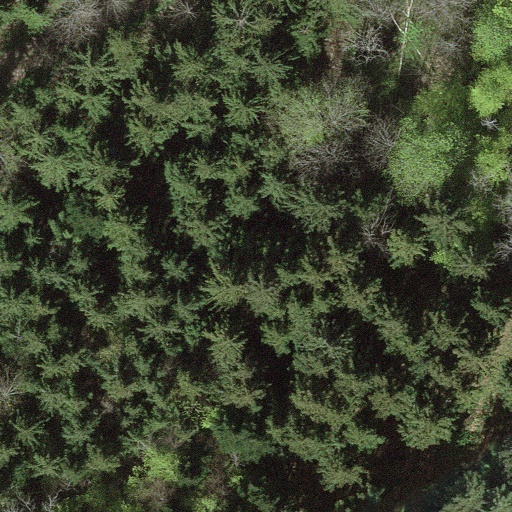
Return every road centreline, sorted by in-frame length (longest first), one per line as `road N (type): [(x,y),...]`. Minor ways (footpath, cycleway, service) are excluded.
road 1 (track): [(511,322),(427,511)]
road 2 (track): [(0,81),(131,0)]
